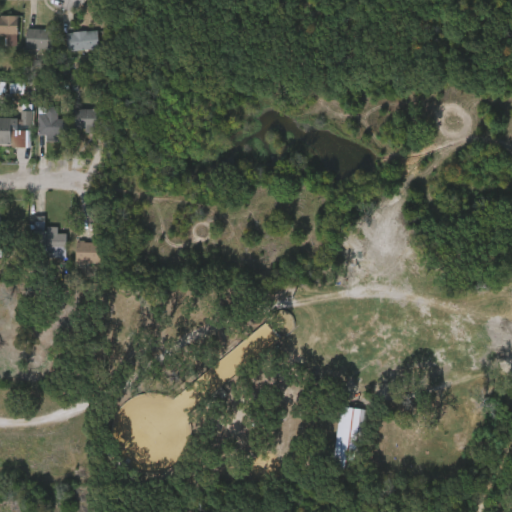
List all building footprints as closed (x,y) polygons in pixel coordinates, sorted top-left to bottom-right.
[(0,34),(0,15),(17,15),(17,44),(7,44),(7,34),(0,34)] [(57,28),(56,48),(26,48),(26,28),(57,28)] [(97,30),(97,48),(66,48),(66,30),(97,30)] [(12,62),(38,62),(38,42),(12,42),(12,62)] [(53,64),(84,63),(83,44),(52,45),(53,64)] [(66,134),(37,134),(37,106),(57,106),(57,118),(66,118),(66,134)] [(72,108),(97,108),(97,132),(72,132),(72,108)] [(31,110),(31,124),(21,124),(21,110),(31,110)] [(0,117),(11,117),(11,145),(0,145),(0,117)] [(23,148),(31,148),(31,154),(48,154),(49,132),(42,132),(43,119),(24,119),(23,148)] [(71,141),(71,145),(83,145),(83,123),(59,122),(58,141),(71,141)] [(18,124),(7,123),(6,137),(18,138),(18,124)] [(16,144),(1,143),(1,160),(16,160),(16,144)] [(65,256),(34,256),(34,227),(44,227),(44,226),(57,227),(57,233),(65,233),(65,256)] [(52,246),(43,246),(43,240),(31,239),(31,234),(22,234),(21,269),(52,270),(52,246)] [(96,242),(96,262),(75,262),(75,242),(96,242)] [(62,276),(86,276),(85,255),(61,255),(62,276)] [(332,481),(334,464),(346,465),(351,422),(324,419),(317,479),(332,481)]
